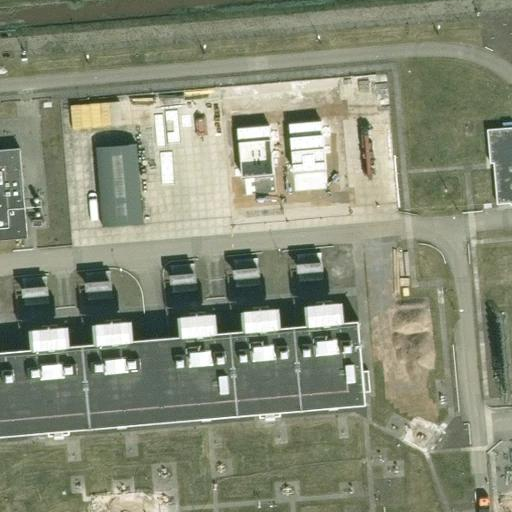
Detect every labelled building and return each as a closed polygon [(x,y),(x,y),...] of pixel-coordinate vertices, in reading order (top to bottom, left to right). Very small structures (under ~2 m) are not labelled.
[(389,111),(389,89),(372,89),(372,111),(389,111)] [(240,116),(240,93),(226,93),(226,116),(240,116)] [(511,127),(487,130),(490,164),(494,164),(497,205),(511,204),(511,206),(511,205),(511,127)] [(0,240),(27,238),(20,149),(0,150),(0,240)] [(148,149),(107,152),(112,236),(153,233),(148,149)] [(405,223),(405,208),(369,210),(370,224),(405,223)] [(299,260),(299,264),(321,262),(320,255),(298,256),(299,260)] [(236,265),(236,270),(258,268),(258,260),(234,262),(236,265)] [(321,262),(299,264),(297,265),(297,273),(324,272),(323,262),(321,262)] [(173,276),(195,273),(194,265),(171,267),(173,272),(173,276)] [(258,268),(236,270),(234,270),(234,278),(261,277),(260,268),(258,268)] [(195,273),(173,276),(170,276),(170,284),(197,282),(197,273),(195,273)] [(299,279),(301,303),(337,301),(335,277),(299,279)] [(25,285),(24,289),(47,286),(46,278),(23,280),(25,285)] [(111,282),(84,284),(85,293),(112,291),(111,282)] [(47,286),(24,289),(22,289),(23,297),(50,296),(49,286),(47,286)] [(240,287),(241,309),(275,308),(274,286),(240,287)] [(304,305),(306,325),(344,322),(343,302),(304,305)] [(241,311),(243,331),(281,327),(280,307),(241,311)] [(178,316),(180,336),(218,333),(216,313),(178,316)] [(0,351),(0,436),(367,404),(361,320),(344,322),(306,325),(281,327),(243,331),(218,333),(180,336),(134,340),(94,343),(71,345),(31,349),(0,351)] [(94,343),(134,340),(133,321),(92,324),(94,343)] [(31,349),(71,345),(69,326),(29,330),(31,349)]
